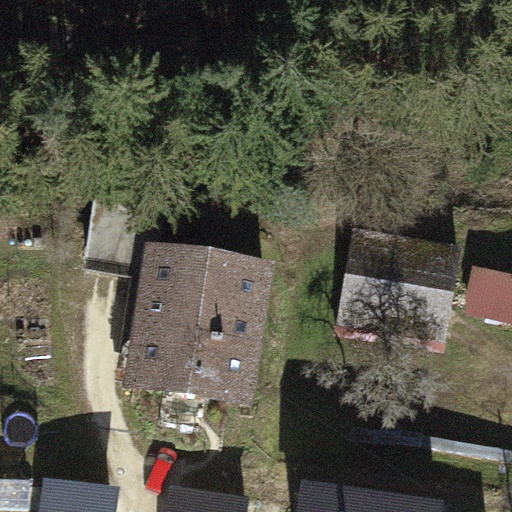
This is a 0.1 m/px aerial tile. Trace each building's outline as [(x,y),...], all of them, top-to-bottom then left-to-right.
[(461,258),(356,240),(342,323),(447,341),(461,258)] [(272,271),(152,254),(134,386),(254,403),(272,271)] [(511,327),(511,276),(482,271),(472,320),(511,327)] [(85,511),(87,490),(40,485),(37,511),(85,511)] [(322,511),(216,496),(213,511),(322,511)]
